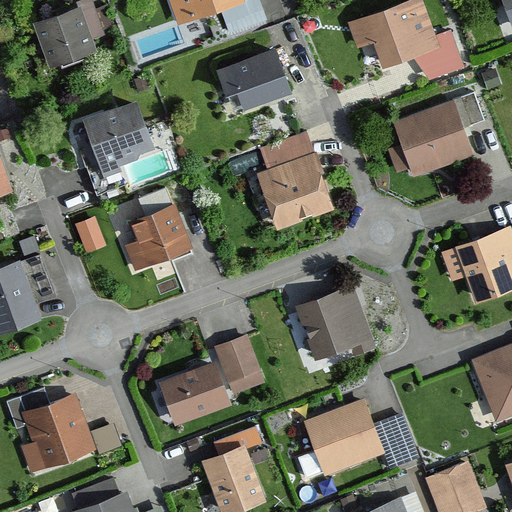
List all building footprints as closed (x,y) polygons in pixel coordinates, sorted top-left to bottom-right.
[(170,0),(178,23),(220,8),(225,22),(263,9),(259,0),(170,0)] [(422,0),(408,0),(348,21),(357,48),(376,41),(385,68),(424,54),(432,78),(462,67),(449,30),(435,35),(422,0)] [(82,5),(34,22),(50,67),(98,50),(82,5)] [(278,47),(229,66),(246,110),(295,91),(278,47)] [(474,92),(393,122),(414,178),(475,155),(465,128),(485,120),(474,92)] [(141,100),(86,119),(103,168),(158,149),(141,100)] [(267,170),(257,174),(277,229),(335,208),(307,132),(260,150),(267,170)] [(0,148),(0,193),(15,188),(0,148)] [(175,203),(128,222),(136,240),(124,245),(136,272),(193,248),(175,203)] [(96,210),(77,217),(87,248),(107,240),(96,210)] [(511,230),(511,228),(441,253),(451,282),(466,277),(476,303),(511,289),(511,230)] [(22,261),(0,268),(0,333),(42,319),(22,261)] [(352,286),(296,307),(316,359),(372,339),(352,286)] [(219,362),(162,382),(177,425),(235,405),(230,393),(262,382),(245,336),(214,347),(219,362)] [(511,346),(472,361),(495,421),(511,414),(511,346)] [(74,395),(23,415),(34,442),(20,448),(31,475),(96,450),(74,395)] [(364,401),(305,422),(324,476),(383,454),(364,401)] [(406,408),(380,417),(396,462),(422,453),(406,408)] [(223,454),(202,462),(221,511),(238,511),(268,501),(248,449),(263,444),(256,427),(219,441),(223,454)] [(469,463),(426,480),(438,511),(482,511),(488,510),(469,463)] [(136,511),(129,490),(73,511),(136,511)] [(404,511),(399,497),(363,511),(404,511)] [(166,511),(164,503),(143,510),(143,511),(166,511)]
